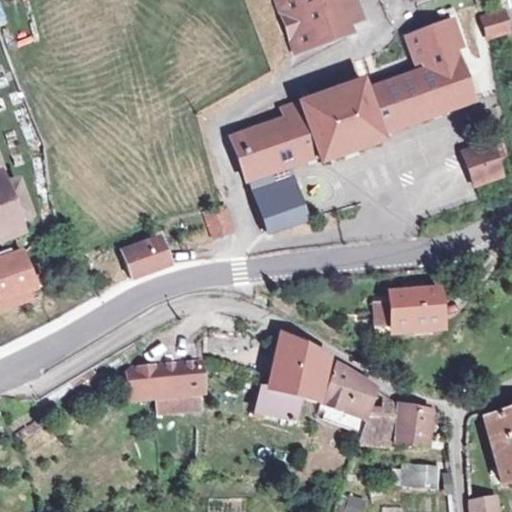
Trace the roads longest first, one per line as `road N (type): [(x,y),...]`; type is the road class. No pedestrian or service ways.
road 1 (tertiary): [(511,225),(454,256),(188,279),(3,375)]
road 2 (residential): [(455,408),(367,382),(269,320),(217,307),(168,314),(48,382),(22,386),(3,375)]
